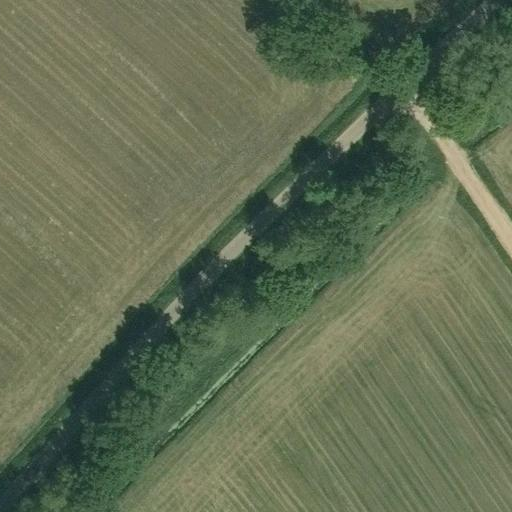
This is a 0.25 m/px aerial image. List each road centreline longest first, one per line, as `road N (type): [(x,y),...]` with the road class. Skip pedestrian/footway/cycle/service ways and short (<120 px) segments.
road 1 (unclassified): [(0,506),(202,278),(500,0)]
road 2 (track): [(310,0),(392,73),(511,245)]
